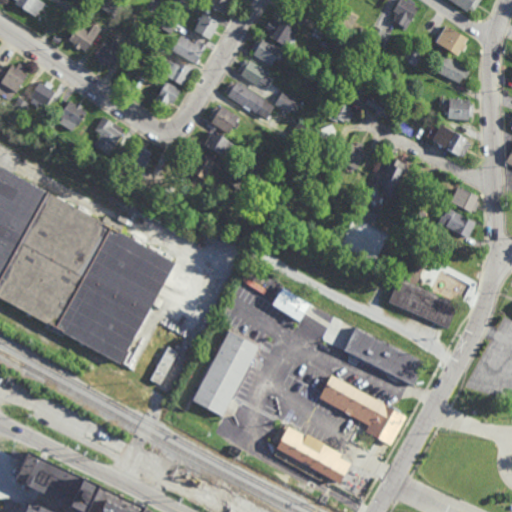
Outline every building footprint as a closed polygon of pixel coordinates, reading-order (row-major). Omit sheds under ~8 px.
[(40,0),(45,3),(42,7),(40,10),(36,17),(14,3),(16,0),(40,0)] [(116,18),(101,8),(106,0),(117,0),(125,5),(116,18)] [(190,8),(190,9),(173,0),(191,0),(194,1),(190,8)] [(231,0),(230,2),(233,4),(233,5),(231,7),(231,8),(228,7),(224,13),(206,3),(207,0),(231,0)] [(413,0),(415,1),(414,4),(419,7),(407,28),(406,28),(404,31),(401,29),(402,26),(394,20),(395,18),(394,17),(393,17),(394,15),(395,14),(395,13),(393,13),(395,11),(393,10),(396,4),(398,0),(413,0)] [(480,0),(478,4),(477,5),(474,10),(470,7),(468,11),(451,0),(480,0)] [(76,17),(67,12),(68,11),(71,5),(72,4),(81,9),(76,17)] [(170,34),(164,30),(162,34),(155,30),(158,26),(155,24),(161,13),(176,22),(177,22),(173,29),(170,34)] [(210,39),(194,30),(202,15),(203,13),(220,22),(218,24),(215,30),(214,33),(210,39)] [(297,30),(293,37),(297,39),(294,43),(293,45),(292,47),(289,45),(287,47),(266,34),(269,29),(266,27),(267,25),(268,23),(270,19),(274,21),(276,17),(280,19),(297,30)] [(85,51),(79,47),(78,49),(74,45),(75,43),(69,39),(78,25),(88,32),(94,24),(101,29),(99,31),(85,51)] [(137,39),(136,38),(130,34),(129,34),(135,24),(142,29),(137,39)] [(468,37),(465,43),(467,44),(463,50),(461,49),(458,54),(437,42),(437,41),(436,40),(440,33),(441,33),(441,34),(447,24),(468,37)] [(384,47),(368,38),(375,26),(376,25),(391,34),(384,47)] [(111,67),(110,67),(105,64),(104,66),(102,64),(99,63),(99,62),(100,60),(94,56),(104,42),(110,46),(118,34),(119,32),(128,37),(130,39),(111,67)] [(57,44),(51,40),(55,34),(61,39),(57,44)] [(194,43),(195,40),(196,39),(206,45),(206,46),(198,60),(197,63),(196,64),(171,50),(180,35),(188,39),(194,43)] [(282,47),(280,51),(285,53),(280,61),(276,58),(272,65),(270,64),(253,54),(254,53),(255,50),(252,48),(255,43),(256,41),(259,37),(262,39),(264,36),(282,47)] [(161,55),(148,48),(152,40),(165,48),(162,53),(161,55)] [(416,66),(414,65),(401,58),(409,44),(423,52),(419,60),(416,66)] [(320,70),(308,64),(317,49),(328,56),(320,70)] [(467,77),(466,78),(463,76),(463,77),(460,82),(453,79),(436,70),(441,59),(439,58),(440,56),(441,54),(442,53),(471,68),(468,74),(467,77)] [(175,62),(176,60),(176,59),(193,69),(193,70),(189,75),(190,76),(190,77),(189,79),(188,80),(187,79),(183,86),(162,73),(161,72),(169,59),(175,62)] [(249,61),(250,59),(267,70),(266,70),(270,72),(267,76),(272,79),(268,86),(263,83),(261,86),(260,86),(241,74),(241,73),(242,72),(238,70),(241,65),(242,62),(245,59),(249,61)] [(25,67),(23,71),(27,74),(9,101),(0,95),(0,68),(3,70),(4,71),(0,76),(0,81),(11,63),(16,67),(19,62),(21,64),(23,65),(25,67)] [(133,75),(127,72),(131,65),(137,68),(133,75)] [(145,84),(136,79),(142,68),(151,73),(145,84)] [(370,82),(363,95),(362,94),(355,91),(355,90),(356,90),(356,89),(358,85),(357,85),(359,79),(362,81),(363,78),(370,82)] [(44,85),(47,81),(49,82),(51,83),(53,85),(50,88),(55,91),(46,106),(40,102),(37,107),(30,102),(31,101),(26,98),(37,80),(44,85)] [(267,118),(245,105),(244,106),(227,96),(229,93),(225,91),(228,86),(229,84),(231,80),(235,83),(236,81),(255,93),(275,106),(270,112),(267,118)] [(173,103),(172,103),(169,101),(166,107),(154,101),(162,87),(165,82),(166,81),(180,89),(173,103)] [(289,112),(275,104),(275,103),(283,91),(283,90),(297,99),(294,107),(289,112)] [(394,100),(390,107),(386,114),(385,114),(382,112),(381,114),(380,116),(379,115),(377,114),(375,113),(374,113),(376,109),(365,103),(369,95),(377,99),(381,93),(394,100)] [(20,116),(10,110),(18,97),(19,98),(24,100),(29,104),(20,116)] [(473,111),(473,117),(470,116),(469,119),(448,118),(448,117),(448,115),(450,98),(471,99),(471,102),(474,103),(474,108),(473,111)] [(50,110),(46,107),(51,99),(52,99),(56,102),(50,110)] [(75,104),(76,102),(79,104),(80,105),(82,106),(81,108),(87,112),(76,127),(75,126),(72,131),(59,123),(62,118),(59,116),(69,100),(75,104)] [(352,118),(352,119),(351,118),(349,122),(345,120),(344,121),(339,118),(337,122),(329,117),(338,100),(352,107),(351,109),(354,111),(352,115),(353,116),(352,118)] [(240,117),(237,121),(240,123),(236,129),(233,127),(229,134),(212,123),(211,122),(213,119),(209,117),(213,111),(214,109),(216,105),(220,108),(222,105),(240,117)] [(50,132),(42,128),(48,117),(49,116),(56,120),(57,121),(50,132)] [(109,154),(94,145),(100,134),(94,130),(103,116),(115,123),(117,124),(124,129),(109,154)] [(300,151),(285,141),(299,121),(314,131),(300,151)] [(323,141),(318,130),(331,124),(332,125),(335,132),(336,134),(323,141)] [(468,148),(467,151),(464,156),(460,154),(459,156),(446,149),(446,148),(436,143),(437,141),(433,139),(427,136),(433,126),(438,129),(440,126),(440,124),(441,124),(468,139),(468,140),(472,142),(470,145),(468,148)] [(232,152),(231,154),(230,153),(229,154),(224,151),(222,155),(205,145),(204,144),(210,136),(207,134),(208,132),(211,129),(231,141),(230,142),(235,145),(234,146),(235,147),(232,152)] [(362,149),(366,151),(356,170),(355,169),(347,165),(342,162),(352,143),(356,145),(358,141),(361,143),(362,144),(364,145),(362,149)] [(145,149),(150,152),(148,156),(149,157),(147,162),(139,175),(138,176),(121,166),(133,146),(135,148),(137,145),(143,148),(145,149)] [(297,164),(287,158),(287,159),(285,157),(292,147),(303,154),(304,155),(297,164)] [(259,164),(258,164),(255,170),(243,162),(246,159),(251,150),(252,151),(263,158),(259,164)] [(217,162),(216,163),(214,166),(213,167),(206,180),(201,177),(190,171),(194,165),(191,163),(195,157),(198,159),(201,153),(217,162)] [(392,198),(383,194),(384,191),(379,189),(382,184),(380,183),(379,183),(392,156),(393,156),(401,160),(403,161),(408,163),(407,164),(392,198)] [(120,366),(86,346),(51,327),(17,308),(0,298),(0,165),(177,264),(176,265),(121,363),(120,366)] [(242,191),(230,183),(232,180),(233,178),(234,176),(238,170),(250,178),(242,191)] [(479,196),(477,200),(480,202),(478,205),(477,207),(475,211),(473,210),(471,212),(452,201),(451,201),(457,190),(462,193),(465,188),(479,196)] [(374,223),(355,214),(362,199),(362,198),(380,207),(381,207),(374,223)] [(477,222),(476,223),(469,237),(468,238),(439,222),(442,215),(443,215),(444,215),(448,207),(460,213),(477,222)] [(424,279),(419,271),(427,266),(432,274),(424,279)] [(449,328),(438,323),(431,320),(411,311),(390,302),(389,302),(399,278),(429,291),(459,305),(449,328)] [(301,321),(283,311),(273,305),(283,288),(311,305),(310,306),(301,321)] [(415,385),(346,353),(357,328),(392,343),(426,359),(415,384),(415,385)] [(259,348),(222,416),(192,400),(210,366),(229,332),(253,345),(259,348)] [(160,386),(159,386),(149,380),(168,346),(177,351),(179,353),(160,386)] [(390,445),(383,441),(378,438),(366,431),(365,430),(371,421),(321,392),(333,373),(397,410),(407,416),(390,445)] [(307,433),(308,431),(326,441),(325,443),(342,453),(341,456),(352,462),(352,463),(341,482),(312,466),(310,470),(299,463),(300,460),(277,447),(290,424),(291,424),(307,433)] [(156,511),(22,511),(26,503),(36,508),(38,503),(57,511),(86,511),(14,476),(28,447),(83,474),(84,472),(99,480),(99,482),(145,504),(144,506),(156,511)] [(272,511),(212,485),(206,499),(234,511),(272,511)]
